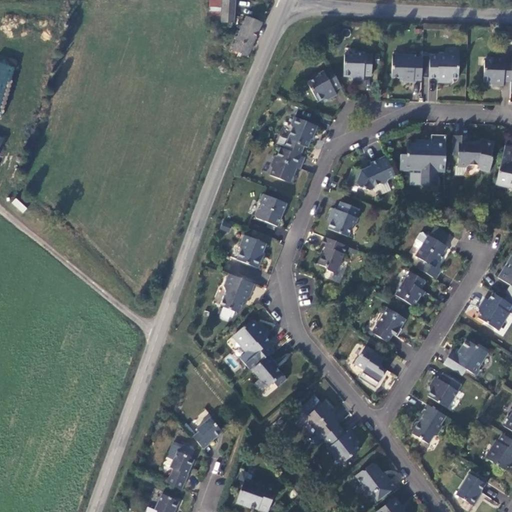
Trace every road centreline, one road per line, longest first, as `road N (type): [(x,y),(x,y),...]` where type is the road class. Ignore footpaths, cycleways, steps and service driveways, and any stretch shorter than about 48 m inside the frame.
road 1 (secondary): [(286,0),(94,511)]
road 2 (residential): [(375,429),(293,329),(285,264),(335,142),(418,111),(511,119)]
road 3 (residential): [(375,429),(483,262),(469,250)]
road 4 (tertiary): [(511,15),(297,0)]
